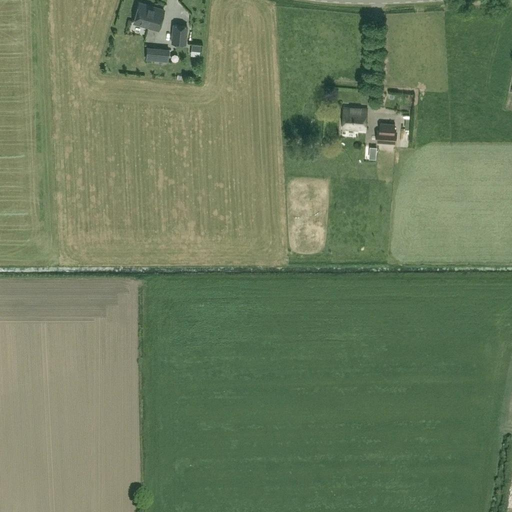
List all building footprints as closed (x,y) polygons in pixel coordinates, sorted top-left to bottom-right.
[(158,29),(164,9),(139,2),(133,22),(158,29)] [(185,44),(187,26),(173,24),(171,42),(185,44)] [(153,59),(167,61),(169,49),(154,47),(153,59)] [(368,109),(345,107),(343,129),(367,130),(368,109)] [(395,124),(382,123),(381,133),(378,133),(378,140),(396,142),(396,135),(394,134),(395,124)]
